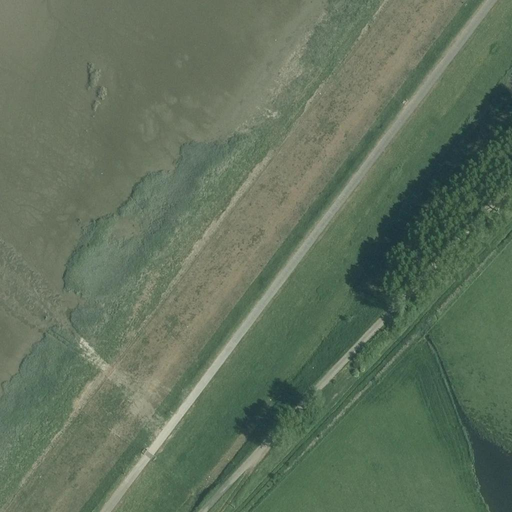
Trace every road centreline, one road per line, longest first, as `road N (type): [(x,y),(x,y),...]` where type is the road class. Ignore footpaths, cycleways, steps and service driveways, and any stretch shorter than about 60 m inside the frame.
road 1 (unclassified): [(111,511),(498,0)]
road 2 (unclassified): [(205,511),(511,185)]
